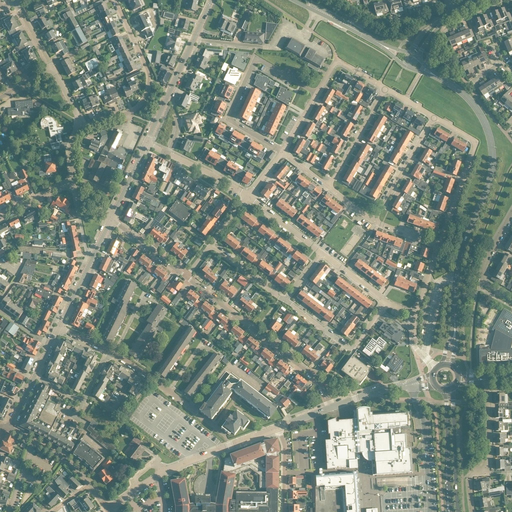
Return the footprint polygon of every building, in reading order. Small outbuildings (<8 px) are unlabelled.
[(44,3),(43,3),(44,4),(49,13),(52,12),(55,10),(54,4),(56,3),(54,0),(47,0),(46,1),(47,3),(44,4),(44,3)] [(140,1),(139,0),(128,0),(127,0),(129,5),(130,5),(133,11),(140,7),(141,7),(138,2),(140,1)] [(189,2),(187,9),(195,12),(198,0),(187,0),(187,2),(189,2)] [(393,0),(390,0),(388,1),(391,11),(395,10),(395,13),(403,11),(403,7),(400,0),(395,0),(394,0),(393,0)] [(375,9),(374,9),(375,12),(382,11),(383,14),(389,12),(386,3),(383,4),(382,2),(374,4),(375,9)] [(40,3),(33,7),(36,13),(39,11),(42,17),(46,15),(49,13),(44,4),(41,5),(40,3)] [(101,13),(108,10),(105,4),(95,9),(97,12),(100,10),(101,13)] [(511,18),(510,13),(507,14),(505,8),(499,11),(502,20),(505,18),(507,23),(509,22),(511,20),(511,18)] [(104,19),(111,16),(108,10),(101,13),(104,19)] [(64,21),(65,20),(73,16),(70,11),(61,16),(64,21)] [(495,19),(492,20),(494,27),(496,30),(496,31),(497,32),(500,31),(502,30),(500,25),(501,24),(499,21),(502,20),(499,11),(492,13),(495,19)] [(140,16),(136,18),(139,23),(140,26),(143,31),(144,31),(146,34),(145,35),(147,38),(154,35),(152,31),(144,14),(143,14),(142,14),(139,15),(140,16)] [(220,24),(218,28),(224,31),(226,28),(233,31),(233,32),(236,26),(232,25),(228,23),(227,22),(229,18),(222,15),(218,23),(220,24)] [(239,28),(244,30),(250,17),(244,15),(239,28)] [(487,15),(481,18),(484,27),(487,26),(488,29),(494,27),(492,20),(489,21),(487,15)] [(103,27),(114,22),(111,16),(104,19),(100,21),(101,22),(98,23),(100,29),(103,27)] [(6,24),(7,27),(15,22),(13,17),(8,20),(6,17),(1,20),(3,24),(6,24)] [(484,27),(481,18),(474,20),(477,26),(474,27),(476,34),(477,34),(482,31),(481,28),(484,27)] [(45,19),(38,23),(42,30),(46,27),(47,30),(54,26),(50,20),(46,22),(45,19)] [(177,28),(187,31),(190,21),(180,19),(177,28)] [(7,31),(10,36),(15,33),(13,30),(18,27),(15,22),(7,27),(9,30),(7,31)] [(105,31),(100,34),(102,37),(107,34),(106,33),(110,31),(117,28),(114,22),(103,27),(105,31)] [(78,47),(79,46),(87,42),(85,37),(80,27),(74,30),(70,32),(78,47)] [(465,27),(462,28),(467,40),(472,38),(474,37),(471,30),(469,30),(466,31),(465,27)] [(117,28),(110,31),(113,38),(119,34),(117,28)] [(462,33),(459,34),(462,42),(467,40),(462,28),(460,29),(462,33)] [(57,37),(57,31),(55,29),(45,35),(49,42),(52,40),(54,42),(60,38),(59,37),(58,37),(57,37)] [(454,31),(452,32),(457,44),(462,42),(459,34),(456,35),(454,31)] [(258,42),(258,43),(263,44),(264,34),(251,32),(251,34),(246,33),(245,37),(243,37),(243,41),(251,42),(252,42),(258,42)] [(457,44),(452,32),(449,33),(451,37),(448,39),(451,46),(452,46),(453,48),(458,46),(457,44)] [(14,40),(16,42),(24,38),(21,33),(16,35),(15,33),(10,36),(12,40),(14,40)] [(125,46),(122,40),(121,37),(117,39),(110,42),(112,45),(111,45),(114,51),(118,49),(125,46)] [(172,51),(177,52),(181,39),(173,37),(172,39),(169,38),(167,44),(174,46),(172,51)] [(17,52),(18,51),(24,48),(22,46),(27,43),(24,38),(16,42),(18,45),(12,52),(13,55),(17,52)] [(307,66),(317,72),(318,71),(317,71),(319,68),(320,69),(325,60),(315,55),(317,53),(309,49),(305,47),(306,47),(291,39),(285,49),(311,64),(310,67),(308,66),(307,66)] [(69,53),(62,41),(58,43),(52,47),(56,54),(62,51),(64,55),(69,53)] [(87,42),(79,46),(82,50),(90,46),(87,42)] [(118,49),(121,55),(128,52),(125,46),(118,49)] [(33,53),(30,48),(27,50),(25,51),(24,48),(18,51),(17,52),(19,56),(21,56),(23,55),(25,58),(33,53)] [(207,59),(209,55),(213,55),(213,50),(206,49),(206,53),(204,53),(202,57),(200,56),(195,66),(204,70),(208,60),(207,59)] [(153,55),(146,54),(146,56),(147,58),(150,63),(151,63),(159,64),(161,52),(153,51),(153,55)] [(124,61),(131,58),(128,52),(121,55),(118,57),(121,62),(124,61)] [(245,61),(246,58),(243,56),(244,53),(238,52),(235,57),(237,58),(234,66),(243,70),(246,65),(245,64),(246,61),(245,61)] [(482,55),(477,57),(482,69),(485,68),(483,64),(486,62),(485,61),(488,60),(485,52),(482,53),(482,55)] [(17,64),(16,64),(14,59),(10,53),(8,55),(10,64),(7,65),(12,73),(17,70),(14,65),(17,64)] [(23,59),(19,62),(20,64),(25,62),(25,63),(24,63),(26,66),(29,65),(28,63),(36,59),(33,53),(25,58),(23,59)] [(165,63),(165,64),(174,68),(176,64),(174,63),(178,55),(168,54),(167,57),(166,57),(165,60),(166,61),(165,63)] [(468,57),(466,58),(472,73),(474,72),(473,68),(476,67),(472,59),(471,56),(468,57)] [(477,57),(472,59),(476,67),(478,66),(480,70),(482,69),(477,57)] [(61,63),(65,70),(74,65),(70,58),(61,63)] [(84,64),(88,71),(99,65),(95,58),(84,64)] [(124,61),(127,67),(134,64),(131,58),(124,61)] [(462,63),(465,71),(468,70),(470,74),(472,73),(466,58),(461,60),(462,63)] [(0,71),(1,73),(4,72),(7,77),(12,73),(7,65),(5,61),(0,64),(0,71)] [(134,64),(127,67),(130,74),(137,70),(134,64)] [(74,65),(65,70),(68,76),(77,71),(74,65)] [(88,79),(103,71),(100,65),(85,73),(88,79)] [(166,84),(171,74),(165,71),(167,68),(162,66),(160,69),(163,71),(159,81),(166,84)] [(198,70),(196,74),(206,79),(208,75),(198,70)] [(235,85),(237,79),(238,80),(240,76),(239,75),(240,74),(232,70),(229,76),(226,75),(224,80),(235,85)] [(342,73),(339,80),(342,82),(346,85),(347,83),(349,84),(353,79),(349,77),(350,76),(348,75),(347,75),(347,76),(346,75),(342,73)] [(189,79),(185,88),(194,91),(196,87),(197,87),(201,78),(193,74),(191,79),(189,79)] [(257,78),(255,83),(257,83),(255,86),(262,90),(264,91),(268,84),(269,80),(270,80),(267,79),(267,78),(268,78),(263,76),(263,77),(257,75),(256,78),(257,78)] [(503,84),(506,82),(501,75),(495,78),(493,75),(491,76),(499,89),(504,86),(503,84)] [(491,81),(488,83),(494,92),(499,89),(491,76),(489,78),(491,81)] [(88,88),(83,78),(79,81),(79,80),(73,84),(76,91),(79,90),(80,91),(88,88)] [(137,85),(139,84),(138,81),(135,82),(130,84),(129,81),(131,81),(130,79),(127,81),(130,87),(132,92),(135,91),(136,91),(137,90),(138,89),(137,85)] [(495,93),(488,83),(486,85),(484,81),(481,82),(488,93),(490,96),(495,93)] [(230,88),(232,85),(226,82),(224,85),(222,85),(220,90),(230,95),(233,89),(230,88)] [(358,93),(353,100),(358,103),(360,100),(362,95),(360,94),(363,89),(364,86),(361,84),(362,83),(360,82),(359,82),(358,82),(353,90),(358,93)] [(488,93),(481,82),(479,84),(482,87),(479,89),(483,95),(481,96),(486,104),(488,102),(484,96),(488,93)] [(348,85),(343,94),(346,96),(352,87),(348,85)] [(132,92),(130,87),(124,90),(122,86),(119,87),(121,93),(124,92),(126,98),(133,95),(132,92)] [(114,87),(107,90),(113,103),(117,102),(116,99),(119,97),(114,87)] [(275,98),(285,104),(286,100),(290,102),(291,99),(290,99),(290,98),(291,96),(292,94),(290,93),(287,92),(286,92),(287,90),(281,87),(278,93),(281,94),(278,100),(276,98),(275,98)] [(367,99),(368,99),(366,102),(369,104),(371,101),(370,101),(375,92),(372,91),(373,90),(373,89),(371,88),(370,88),(370,89),(369,89),(366,94),(369,96),(367,99)] [(258,98),(260,93),(252,89),(250,94),(258,98)] [(329,89),(326,96),(331,99),(334,92),(329,89)] [(113,103),(107,90),(104,92),(105,94),(101,95),(105,104),(108,103),(109,105),(113,103)] [(228,100),(230,95),(220,90),(218,95),(220,96),(218,98),(224,101),(226,98),(228,100)] [(503,106),(505,104),(511,97),(508,95),(511,92),(509,90),(498,103),(503,106)] [(343,95),(337,91),(335,94),(336,95),(335,97),(340,100),(338,103),(341,104),(344,99),(346,96),(343,94),(343,95)] [(197,102),(199,98),(190,94),(188,97),(182,94),(177,105),(185,108),(187,104),(189,105),(192,100),(197,102)] [(256,102),(258,98),(250,94),(247,98),(256,102)] [(93,110),(88,97),(87,97),(87,95),(80,98),(85,110),(88,109),(89,111),(93,110)] [(91,95),(88,97),(93,110),(98,108),(97,106),(100,105),(96,95),(92,97),(91,95)] [(327,105),(326,107),(329,109),(333,111),(335,113),(338,108),(335,106),(334,108),(330,106),(331,103),(329,102),(331,99),(326,96),(322,102),(327,105)] [(223,104),(224,101),(218,98),(217,102),(215,106),(223,110),(226,105),(223,104)] [(254,107),(256,102),(247,98),(245,103),(254,107)] [(7,109),(8,117),(21,116),(21,111),(28,111),(28,112),(33,111),(32,100),(15,102),(15,108),(7,109)] [(360,100),(358,103),(366,108),(367,108),(369,105),(360,100)] [(254,107),(245,103),(243,108),(251,112),(254,107)] [(394,122),(397,123),(400,117),(398,115),(402,108),(396,104),(394,108),(387,103),(384,109),(389,112),(392,113),(394,115),(397,116),(394,122)] [(285,108),(277,104),(275,109),(283,112),(285,108)] [(221,115),(223,110),(215,106),(213,105),(210,111),(212,111),(211,115),(217,117),(218,114),(221,115)] [(319,106),(316,112),(321,115),(325,109),(319,106)] [(350,110),(353,112),(359,115),(362,109),(357,106),(356,108),(352,106),(350,110)] [(249,116),(251,112),(243,108),(241,112),(249,116)] [(283,112),(275,109),(273,113),(281,117),(283,112)] [(338,111),(337,114),(346,119),(347,117),(355,121),(359,115),(353,112),(352,115),(349,113),(348,114),(346,113),(345,115),(338,111)] [(400,117),(397,123),(400,125),(404,118),(410,122),(414,115),(407,111),(403,118),(400,117)] [(247,121),(249,116),(241,112),(239,117),(247,121)] [(318,121),(316,124),(323,127),(324,125),(321,123),(323,120),(320,118),(321,115),(316,112),(312,118),(318,121)] [(281,117),(273,113),(271,118),(279,122),(281,117)] [(197,129),(195,122),(200,121),(199,116),(197,117),(196,115),(185,118),(186,124),(187,126),(186,126),(187,131),(189,131),(189,132),(190,131),(190,132),(193,131),(194,133),(199,132),(198,128),(197,129)] [(380,116),(377,122),(383,125),(386,119),(380,116)] [(55,136),(55,137),(60,136),(60,134),(61,134),(62,128),(57,128),(56,127),(57,126),(57,125),(56,124),(56,123),(55,122),(54,121),(53,120),(52,119),(51,118),(49,117),(47,117),(45,117),(43,118),(41,120),(41,122),(40,124),(41,126),(42,128),(48,127),(50,137),(55,136)] [(416,129),(420,132),(423,128),(421,127),(424,121),(418,117),(414,123),(419,126),(416,129)] [(277,126),(279,122),(271,118),(268,123),(277,126)] [(343,123),(341,127),(344,128),(349,132),(353,125),(347,122),(346,124),(343,123)] [(377,122),(373,128),(379,131),(383,125),(377,122)] [(274,131),(277,126),(268,123),(266,127),(274,131)] [(310,123),(306,129),(312,132),(315,126),(310,123)] [(225,138),(228,132),(225,131),(224,130),(226,127),(221,124),(215,134),(220,137),(221,135),(225,138)] [(316,124),(315,126),(322,130),(321,131),(324,133),(326,129),(323,127),(316,124)] [(340,126),(337,132),(340,134),(340,135),(346,138),(349,132),(344,128),(341,127),(340,126)] [(408,129),(416,135),(418,131),(410,126),(408,129)] [(272,136),(274,131),(266,127),(264,132),(272,136)] [(373,128),(370,134),(376,137),(379,131),(373,128)] [(312,132),(306,129),(303,135),(308,138),(312,132)] [(434,135),(440,139),(444,132),(438,129),(434,135)] [(91,162),(88,168),(92,170),(92,172),(88,179),(107,188),(116,170),(115,170),(118,163),(122,165),(126,159),(125,158),(128,152),(119,147),(117,151),(114,150),(115,149),(122,135),(116,132),(115,132),(113,131),(113,132),(105,147),(101,153),(100,155),(97,162),(96,161),(96,162),(92,160),(91,162)] [(407,131),(403,137),(409,141),(413,135),(407,131)] [(234,143),(239,135),(234,132),(232,135),(231,135),(231,134),(228,132),(225,138),(229,141),(228,143),(233,146),(234,144),(234,143)] [(441,147),(438,153),(441,155),(444,150),(444,151),(447,146),(449,143),(450,141),(448,139),(450,136),(444,132),(440,139),(446,142),(442,148),(441,147)] [(379,139),(376,137),(370,134),(366,140),(372,143),(374,141),(377,143),(379,139)] [(90,146),(89,148),(95,151),(94,152),(100,154),(103,148),(105,145),(108,139),(107,135),(102,137),(100,142),(99,143),(92,140),(90,146)] [(247,143),(244,141),(243,142),(242,141),(244,138),(239,135),(234,143),(234,144),(243,149),(247,143)] [(60,136),(55,137),(57,143),(51,144),(52,151),(59,149),(59,146),(60,143),(62,142),(60,136)] [(335,137),(331,143),(339,148),(343,142),(340,141),(341,139),(339,138),(340,137),(338,136),(337,138),(335,137)] [(403,137),(400,143),(406,147),(409,141),(403,137)] [(184,139),(180,149),(189,153),(191,149),(188,148),(191,142),(184,139)] [(300,139),(297,146),(305,150),(307,147),(304,145),(305,142),(300,139)] [(451,145),(457,149),(461,142),(455,139),(451,145)] [(339,148),(331,143),(329,142),(328,145),(332,148),(331,151),(336,154),(338,151),(338,152),(340,149),(339,148)] [(461,142),(457,149),(463,152),(467,146),(461,142)] [(253,154),(258,146),(253,143),(251,146),(249,145),(250,145),(247,143),(243,149),(248,151),(246,154),(251,157),(253,154)] [(319,143),(317,147),(326,152),(328,148),(319,143)] [(400,143),(396,149),(402,153),(406,147),(400,143)] [(360,150),(366,154),(369,155),(371,152),(368,151),(370,148),(364,144),(360,150)] [(262,153),(260,152),(262,149),(258,146),(253,154),(262,160),(265,154),(262,152),(262,153)] [(305,160),(308,161),(312,154),(305,150),(297,146),(293,152),(298,155),(300,152),(307,156),(305,160)] [(210,163),(215,155),(206,149),(203,155),(206,157),(206,156),(207,157),(205,160),(210,163)] [(403,154),(403,153),(402,153),(396,149),(395,152),(392,150),(391,152),(391,153),(391,154),(399,159),(401,156),(402,155),(403,154)] [(426,149),(422,155),(428,158),(430,155),(438,160),(441,155),(438,153),(436,152),(435,154),(426,149)] [(360,150),(357,156),(363,160),(366,154),(360,150)] [(388,150),(386,153),(390,155),(389,156),(389,157),(391,158),(389,161),(395,165),(399,159),(391,154),(391,153),(391,152),(388,150)] [(225,160),(221,157),(222,155),(216,153),(215,155),(210,163),(215,166),(217,163),(218,163),(218,164),(221,166),(225,160)] [(312,154),(308,161),(312,164),(317,157),(312,154)] [(425,164),(424,166),(429,169),(430,167),(429,166),(431,163),(426,161),(428,158),(422,155),(419,161),(425,164)] [(322,156),(320,159),(330,165),(333,159),(328,156),(326,158),(322,156)] [(357,156),(353,162),(360,166),(363,160),(357,156)] [(151,157),(147,165),(153,168),(155,164),(157,165),(158,163),(162,165),(161,167),(160,166),(158,170),(171,177),(176,165),(165,160),(158,157),(156,160),(151,157)] [(330,165),(320,159),(318,163),(322,165),(321,168),(326,171),(330,165)] [(234,165),(225,160),(221,166),(224,167),(226,168),(224,171),(229,174),(234,165)] [(453,160),(451,167),(458,170),(460,163),(453,160)] [(39,172),(39,176),(46,175),(47,176),(51,176),(50,173),(56,172),(54,162),(45,164),(46,171),(39,172)] [(353,162),(350,168),(356,172),(360,166),(353,162)] [(147,165),(144,172),(146,173),(150,175),(152,176),(153,173),(155,169),(153,168),(147,165)] [(239,176),(243,170),(234,165),(229,174),(233,177),(235,173),(237,174),(236,175),(239,176)] [(283,165),(279,171),(286,176),(291,171),(283,165)] [(387,165),(383,172),(389,175),(393,170),(393,169),(387,165)] [(416,165),(413,170),(422,175),(424,171),(432,175),(432,173),(433,171),(429,169),(424,166),(423,168),(416,165)] [(451,167),(447,165),(445,171),(449,173),(449,174),(456,176),(458,170),(451,167)] [(350,168),(346,174),(353,178),(356,172),(350,168)] [(28,178),(24,169),(19,171),(23,180),(28,178)] [(251,179),(253,174),(248,171),(247,173),(243,170),(239,176),(243,178),(244,178),(242,182),(247,185),(249,182),(250,183),(252,180),(251,179)] [(413,170),(410,175),(419,180),(422,175),(413,170)] [(286,176),(279,171),(274,176),(279,180),(281,178),(283,180),(286,176)] [(148,183),(150,180),(156,183),(158,179),(152,176),(150,175),(146,173),(144,172),(140,180),(148,183)] [(178,180),(181,182),(185,176),(178,172),(172,182),(175,184),(178,180)] [(289,179),(292,181),(297,175),(294,172),(289,179)] [(383,172),(380,177),(386,181),(389,175),(383,172)] [(349,184),(352,179),(353,178),(346,174),(343,180),(349,184)] [(185,176),(181,182),(179,186),(185,190),(188,186),(192,180),(185,176)] [(295,181),(301,185),(305,180),(300,176),(295,181)] [(374,182),(376,183),(382,187),(386,181),(380,177),(377,176),(374,182)] [(5,180),(6,184),(7,184),(11,192),(14,191),(17,196),(19,195),(20,196),(23,194),(23,193),(17,182),(17,181),(11,184),(8,178),(5,180)] [(447,178),(445,185),(452,187),(454,181),(447,178)] [(29,190),(25,182),(24,180),(23,181),(22,179),(17,182),(23,193),(29,190)] [(275,180),(271,184),(275,188),(277,186),(282,190),(284,187),(278,183),(275,180)] [(280,180),(278,183),(284,187),(286,188),(288,187),(280,180)] [(301,185),(306,189),(311,184),(305,180),(301,185)] [(357,180),(352,189),(357,192),(360,188),(362,183),(360,182),(357,180)] [(421,181),(419,184),(426,188),(428,184),(421,180),(421,181)] [(407,181),(404,186),(413,191),(415,188),(413,187),(414,185),(407,181)] [(267,185),(264,188),(265,189),(271,193),(273,194),(277,189),(275,188),(271,184),(269,183),(267,185)] [(376,183),(373,189),(379,193),(382,187),(376,183)] [(2,191),(0,192),(5,202),(11,199),(9,195),(12,193),(11,192),(7,184),(6,184),(3,185),(6,192),(3,193),(2,191)] [(198,196),(199,194),(203,188),(198,184),(193,192),(196,194),(195,195),(198,196)] [(305,192),(309,195),(310,196),(312,194),(316,188),(311,184),(306,189),(305,192)] [(365,185),(364,184),(359,193),(366,197),(368,193),(362,190),(365,185)] [(452,187),(445,185),(442,191),(449,194),(452,187)] [(143,193),(144,189),(138,186),(135,192),(142,195),(152,200),(153,200),(154,198),(151,196),(145,193),(143,193)] [(405,193),(403,196),(407,198),(412,201),(414,201),(415,199),(411,197),(412,197),(410,196),(413,191),(404,186),(401,191),(405,193)] [(203,188),(199,194),(201,195),(199,198),(203,201),(205,197),(205,198),(209,192),(203,188)] [(316,188),(312,194),(317,198),(322,193),(316,188)] [(271,193),(265,189),(263,192),(263,191),(261,194),(267,199),(271,193)] [(379,193),(373,189),(369,195),(375,199),(377,196),(378,196),(380,194),(379,193)] [(179,199),(182,201),(187,193),(184,191),(179,199)] [(438,202),(438,203),(445,205),(448,199),(441,196),(442,194),(439,193),(434,191),(433,194),(437,195),(435,201),(438,202)] [(142,195),(135,192),(132,198),(139,201),(140,199),(150,204),(152,200),(142,195)] [(187,193),(182,201),(182,200),(186,203),(191,194),(188,192),(187,194),(187,193)] [(325,207),(327,206),(331,200),(326,196),(319,204),(323,207),(324,206),(325,207)] [(398,196),(395,202),(407,208),(409,205),(406,204),(407,204),(402,201),(403,199),(406,201),(407,198),(403,196),(402,198),(398,196)] [(56,205),(60,208),(65,200),(61,198),(61,199),(59,198),(57,201),(56,201),(54,200),(50,207),(50,208),(52,209),(54,209),(56,205)] [(65,200),(60,208),(59,211),(62,213),(63,210),(65,211),(64,212),(68,214),(71,209),(69,208),(68,208),(70,204),(68,203),(69,202),(65,200)] [(168,211),(184,223),(192,212),(177,200),(168,211)] [(276,205),(281,210),(286,204),(280,200),(276,205)] [(331,200),(327,206),(332,210),(337,204),(331,200)] [(220,203),(216,209),(222,213),(226,208),(227,208),(225,206),(227,204),(222,201),(220,203)] [(404,214),(407,208),(395,202),(394,204),(393,204),(392,204),(391,205),(392,206),(392,207),(394,208),(391,212),(397,215),(399,211),(397,210),(399,207),(401,209),(402,211),(401,211),(402,213),(404,214)] [(130,203),(127,209),(133,212),(134,211),(136,206),(136,205),(130,203)] [(195,207),(192,205),(193,205),(192,203),(190,206),(189,207),(197,212),(201,206),(198,204),(195,207)] [(445,205),(438,203),(436,209),(443,212),(445,205)] [(148,209),(159,214),(165,206),(160,204),(158,208),(156,207),(155,208),(150,206),(148,209)] [(281,210),(287,214),(291,208),(286,204),(281,210)] [(303,208),(300,211),(303,213),(309,206),(306,204),(303,208)] [(337,204),(332,210),(338,214),(342,208),(337,204)] [(291,208),(287,214),(292,218),(297,212),(294,210),(295,209),(294,207),(293,206),(291,208)] [(214,207),(207,216),(208,216),(211,218),(214,221),(216,218),(218,219),(222,213),(216,209),(214,207)] [(309,213),(311,215),(313,212),(318,216),(316,217),(316,218),(318,215),(320,213),(319,213),(313,208),(312,209),(314,210),(313,211),(311,210),(309,213)] [(42,221),(39,216),(37,217),(33,209),(25,214),(26,216),(23,218),(26,224),(34,220),(33,219),(34,218),(37,223),(42,221)] [(127,209),(124,215),(127,216),(125,221),(126,221),(131,225),(131,224),(132,224),(133,224),(133,223),(134,223),(134,222),(134,221),(133,221),(133,220),(131,219),(133,216),(140,219),(145,222),(147,223),(143,228),(146,230),(149,226),(154,221),(153,221),(150,219),(134,211),(133,212),(127,209)] [(154,221),(149,226),(153,230),(150,234),(155,239),(161,231),(162,230),(157,226),(161,221),(166,214),(162,211),(157,218),(154,221)] [(241,219),(246,223),(251,217),(246,212),(241,219)] [(407,222),(413,225),(416,218),(414,217),(409,216),(410,213),(407,212),(404,217),(408,219),(407,222)] [(307,230),(312,224),(313,222),(309,218),(311,215),(309,213),(307,216),(308,217),(306,220),(302,225),(305,228),(304,228),(304,229),(306,230),(307,229),(307,230)] [(296,221),(302,225),(306,220),(301,215),(296,221)] [(413,225),(420,227),(423,218),(424,217),(420,215),(420,216),(418,216),(417,216),(416,218),(413,225)] [(207,220),(203,226),(209,230),(213,225),(214,225),(212,223),(214,221),(211,218),(208,216),(206,219),(207,220)] [(430,220),(426,229),(433,232),(434,229),(438,230),(440,224),(437,223),(436,225),(432,224),(433,220),(431,219),(432,217),(429,216),(428,220),(430,220)] [(250,229),(254,231),(258,225),(255,223),(257,221),(251,217),(246,223),(252,227),(250,229)] [(21,226),(19,223),(17,218),(8,222),(11,227),(13,232),(17,230),(16,229),(21,226)] [(420,227),(426,229),(430,220),(428,220),(423,218),(420,227)] [(324,220),(323,219),(320,222),(322,223),(323,223),(326,226),(327,225),(331,228),(331,227),(332,226),(327,222),(325,220),(324,220)] [(63,233),(63,234),(76,231),(75,227),(70,228),(69,222),(64,223),(66,230),(67,229),(68,232),(63,233)] [(36,224),(36,233),(40,233),(40,228),(47,227),(47,223),(38,223),(38,224),(36,224)] [(10,233),(8,229),(8,228),(5,224),(0,226),(0,234),(4,232),(6,235),(10,233)] [(307,230),(313,234),(317,228),(312,224),(307,230)] [(258,232),(263,236),(268,230),(263,225),(261,227),(258,225),(254,231),(256,233),(258,232)] [(203,226),(199,231),(201,233),(205,236),(209,230),(203,226)] [(23,240),(23,235),(15,234),(13,232),(11,227),(9,228),(8,229),(10,233),(13,239),(15,239),(23,240)] [(317,228),(313,234),(315,236),(315,237),(317,238),(318,238),(320,236),(323,238),(326,233),(323,231),(322,232),(317,228)] [(270,239),(273,241),(275,238),(272,236),(274,234),(268,230),(263,236),(269,241),(270,239)] [(68,235),(69,241),(78,239),(76,231),(63,234),(64,236),(68,235)] [(161,231),(155,239),(161,243),(163,241),(165,243),(169,238),(168,238),(169,236),(167,235),(164,233),(161,231)] [(378,240),(381,241),(383,234),(376,232),(376,234),(372,233),(366,241),(373,243),(373,242),(377,243),(378,240)] [(381,241),(387,244),(389,237),(386,235),(387,235),(386,234),(385,233),(384,234),(383,234),(381,241)] [(224,241),(229,245),(234,240),(228,235),(223,241),(224,241)] [(119,250),(123,241),(117,237),(116,241),(113,240),(110,246),(116,249),(119,250)] [(387,244),(393,246),(396,239),(389,237),(387,244)] [(239,250),(242,252),(240,254),(241,255),(241,254),(246,259),(251,252),(245,248),(247,245),(251,240),(248,238),(244,243),(239,250)] [(275,245),(280,249),(285,243),(279,239),(278,240),(275,238),(273,241),(276,243),(275,245)] [(399,252),(403,241),(399,240),(400,239),(396,238),(396,239),(393,246),(393,248),(392,249),(393,250),(399,252)] [(68,247),(68,248),(79,246),(78,239),(69,241),(71,247),(68,247)] [(234,250),(235,250),(236,248),(239,250),(244,243),(242,241),(239,244),(234,240),(229,245),(235,250),(234,250)] [(422,257),(423,258),(423,257),(426,258),(429,251),(422,249),(405,242),(401,255),(407,257),(410,249),(418,252),(417,255),(422,257)] [(170,251),(176,255),(180,250),(178,247),(179,245),(177,243),(170,251)] [(287,252),(290,254),(292,251),(289,249),(291,247),(285,243),(280,249),(279,251),(281,253),(283,251),(286,254),(287,252)] [(79,246),(68,248),(68,250),(71,249),(72,251),(70,252),(72,258),(76,257),(75,252),(80,251),(79,246)] [(116,249),(110,246),(107,252),(113,255),(116,249)] [(180,250),(176,255),(182,259),(188,252),(185,249),(183,252),(180,250)] [(251,263),(252,263),(253,261),(256,263),(261,257),(265,252),(263,250),(259,255),(258,254),(258,255),(257,254),(254,255),(251,252),(246,259),(252,263),(251,263)] [(292,258),(297,262),(302,256),(296,252),(295,253),(292,251),(290,254),(287,258),(289,259),(292,256),(293,256),(292,258)] [(265,252),(261,257),(256,263),(259,265),(257,267),(258,268),(258,267),(260,269),(259,270),(262,273),(268,265),(264,263),(265,262),(264,260),(263,260),(268,254),(265,252)] [(354,266),(360,270),(366,262),(361,258),(356,254),(351,260),(356,264),(354,266)] [(504,256),(502,259),(510,264),(511,259),(511,257),(506,254),(504,256)] [(131,255),(126,264),(129,265),(132,261),(135,258),(131,255)] [(138,262),(143,265),(147,259),(143,256),(141,258),(138,257),(135,261),(137,263),(138,262)] [(302,256),(297,262),(301,265),(299,268),(303,271),(307,266),(305,264),(308,260),(302,256)] [(105,257),(102,263),(111,268),(114,262),(105,257)] [(69,258),(65,267),(69,269),(68,270),(76,273),(78,269),(73,267),(76,262),(72,260),(71,260),(69,258)] [(147,259),(143,265),(147,268),(147,269),(149,271),(152,267),(150,265),(152,262),(147,259)] [(502,259),(499,265),(507,269),(510,264),(502,259)] [(31,260),(28,260),(26,263),(25,266),(24,267),(29,268),(35,269),(35,265),(36,265),(36,262),(31,260)] [(129,265),(124,273),(126,274),(128,272),(128,273),(135,263),(132,261),(129,265)] [(360,270),(365,274),(370,268),(367,266),(369,263),(367,261),(366,262),(360,270)] [(200,274),(206,279),(210,274),(207,271),(209,269),(206,266),(207,264),(205,262),(200,268),(202,270),(200,274)] [(282,265),(282,264),(280,263),(279,262),(273,269),(268,265),(262,273),(266,275),(266,274),(269,276),(268,276),(269,276),(270,274),(273,276),(282,265)] [(392,262),(387,268),(394,272),(395,269),(395,268),(397,264),(392,262)] [(111,268),(102,263),(99,269),(108,274),(111,268)] [(123,273),(124,273),(129,265),(126,264),(123,263),(119,271),(123,273)] [(405,270),(410,272),(412,273),(413,270),(421,273),(423,265),(417,263),(415,267),(413,266),(412,269),(406,267),(405,270)] [(324,274),(326,275),(330,270),(322,264),(320,266),(319,266),(318,268),(318,269),(324,274)] [(273,276),(276,278),(274,280),(274,281),(275,280),(280,285),(285,279),(279,274),(285,267),(282,265),(273,276)] [(499,265),(496,270),(503,275),(505,272),(508,274),(510,271),(507,269),(499,265)] [(22,271),(21,274),(30,276),(31,271),(28,271),(29,268),(24,267),(24,268),(22,271)] [(69,269),(65,267),(63,267),(62,271),(67,272),(65,275),(73,279),(76,273),(68,270),(69,269)] [(153,273),(158,276),(163,270),(158,267),(156,270),(153,268),(150,272),(153,274),(153,273)] [(215,267),(210,274),(206,279),(213,284),(217,278),(213,276),(218,270),(215,267)] [(365,274),(371,278),(375,273),(370,268),(365,274)] [(219,276),(222,278),(225,274),(227,271),(225,269),(219,276)] [(314,275),(320,279),(324,274),(318,269),(314,275)] [(401,288),(404,280),(405,278),(399,276),(401,270),(398,269),(395,275),(398,276),(394,286),(401,288)] [(163,270),(158,276),(163,280),(160,283),(161,284),(156,291),(160,294),(162,291),(169,281),(167,280),(168,278),(165,276),(167,274),(163,270)] [(503,275),(496,270),(494,274),(493,276),(497,278),(495,282),(501,285),(503,282),(500,280),(503,275)] [(287,274),(290,276),(294,279),(296,275),(290,271),(287,274)] [(145,278),(148,274),(146,272),(142,275),(138,280),(137,281),(141,284),(145,278)] [(376,282),(376,283),(381,277),(380,277),(375,273),(371,278),(374,281),(373,281),(373,282),(375,283),(376,283),(376,282)] [(31,281),(32,276),(30,276),(21,274),(20,274),(16,282),(23,284),(25,280),(26,281),(27,280),(31,281)] [(95,274),(92,281),(98,283),(101,277),(95,274)] [(381,277),(376,283),(379,285),(379,286),(380,287),(381,287),(382,287),(384,285),(386,287),(390,282),(387,280),(386,281),(383,279),(385,276),(383,274),(380,277),(381,277)] [(113,275),(110,281),(115,284),(120,278),(113,275)] [(320,279),(314,275),(310,280),(318,287),(321,282),(320,282),(321,280),(320,279)] [(53,281),(54,281),(58,283),(61,284),(62,283),(69,287),(72,281),(65,277),(63,281),(58,278),(57,279),(54,278),(53,281)] [(335,284),(340,288),(345,282),(339,278),(335,284)] [(285,279),(280,285),(285,289),(286,289),(290,283),(285,279)] [(401,288),(407,290),(410,283),(404,280),(401,288)] [(9,285),(5,281),(0,287),(5,291),(9,285)] [(51,286),(54,287),(53,290),(56,291),(56,292),(60,294),(62,289),(67,291),(69,287),(62,283),(61,284),(58,283),(54,281),(51,286)] [(98,283),(92,281),(89,287),(95,289),(98,283)] [(102,340),(105,342),(105,341),(111,344),(129,308),(126,306),(137,285),(127,281),(118,299),(121,300),(102,339),(102,340)] [(111,289),(115,284),(110,281),(106,287),(108,288),(111,289)] [(170,284),(166,288),(168,290),(167,290),(168,290),(172,293),(175,289),(178,291),(182,285),(177,281),(175,284),(173,282),(171,285),(169,284),(170,284)] [(224,281),(219,288),(225,293),(229,288),(226,286),(228,284),(224,281)] [(340,288),(346,292),(350,286),(345,282),(340,288)] [(244,289),(247,292),(250,288),(252,285),(249,283),(247,286),(244,289)] [(410,283),(407,290),(413,293),(416,285),(410,283)] [(229,288),(225,293),(231,298),(235,293),(237,291),(234,288),(231,286),(229,288)] [(346,292),(351,296),(355,291),(350,286),(346,292)] [(47,304),(51,305),(58,309),(63,300),(54,295),(54,296),(52,295),(53,292),(49,291),(43,290),(44,290),(38,288),(35,293),(49,300),(47,304)] [(88,298),(87,301),(96,306),(98,308),(101,310),(103,307),(97,303),(98,302),(93,299),(96,292),(92,290),(91,292),(86,290),(83,296),(88,298)] [(327,294),(333,298),(334,296),(336,294),(330,290),(327,294)] [(185,297),(190,300),(195,294),(190,291),(188,293),(185,292),(182,296),(185,298),(185,297)] [(351,296),(357,300),(361,295),(355,291),(351,296)] [(297,297),(302,302),(306,296),(301,292),(297,297)] [(174,300),(172,303),(175,305),(179,299),(178,298),(181,295),(179,293),(174,300)] [(195,294),(190,300),(194,304),(193,305),(196,307),(199,302),(197,300),(199,298),(195,294)] [(242,298),(238,303),(244,308),(248,303),(250,301),(251,299),(247,296),(246,297),(243,294),(240,297),(242,298)] [(308,306),(312,300),(314,298),(308,294),(306,296),(302,302),(308,306)] [(362,305),(366,299),(361,295),(357,300),(362,305)] [(160,299),(168,305),(171,302),(163,296),(160,299)] [(1,303),(6,307),(10,300),(6,297),(1,303)] [(34,304),(36,300),(31,298),(27,306),(32,308),(34,304)] [(362,305),(354,315),(359,318),(361,315),(359,313),(365,307),(368,309),(372,303),(366,299),(362,305)] [(4,308),(9,312),(14,305),(9,302),(11,300),(10,300),(6,307),(4,308)] [(308,306),(313,310),(317,304),(312,300),(308,306)] [(80,302),(77,309),(83,313),(85,309),(87,310),(88,306),(94,309),(96,306),(87,301),(86,304),(80,302)] [(248,303),(244,308),(250,313),(253,310),(254,311),(255,309),(254,308),(251,305),(252,303),(250,301),(248,303)] [(318,314),(324,318),(328,312),(326,311),(329,306),(329,305),(331,302),(329,301),(323,308),(318,314)] [(195,309),(186,320),(189,322),(197,311),(198,311),(200,308),(205,312),(209,306),(205,302),(203,305),(200,303),(196,309),(195,309)] [(56,314),(58,309),(51,305),(47,304),(47,303),(45,308),(47,309),(45,314),(49,316),(52,311),(56,314)] [(313,310),(318,314),(323,308),(317,304),(313,310)] [(9,312),(14,315),(19,308),(14,305),(9,312)] [(149,323),(147,326),(128,354),(137,360),(156,332),(154,330),(167,311),(158,305),(147,322),(149,323)] [(214,309),(209,306),(205,312),(209,315),(208,316),(211,318),(214,314),(212,312),(214,309)] [(184,318),(186,320),(195,309),(193,307),(184,318)] [(19,308),(14,315),(19,318),(23,312),(19,308)] [(77,309),(74,316),(80,319),(82,320),(83,317),(82,316),(83,313),(77,309)] [(511,366),(511,350),(510,351),(511,344),(511,314),(505,311),(494,330),(496,331),(492,347),(481,348),(482,367),(511,366)] [(289,312),(283,320),(288,324),(293,318),(294,316),(292,315),(290,313),(289,312)] [(328,312),(324,318),(329,322),(332,318),(334,317),(328,312)] [(215,320),(220,324),(225,318),(220,314),(218,317),(215,315),(212,319),(215,321),(215,320)] [(28,322),(30,318),(24,315),(19,322),(25,326),(29,328),(31,324),(28,322)] [(43,322),(41,325),(49,329),(51,324),(46,322),(49,317),(44,315),(41,321),(43,322)] [(80,319),(74,316),(70,324),(78,328),(80,324),(78,323),(80,319)] [(353,316),(349,321),(355,326),(359,320),(353,316)] [(201,326),(204,329),(205,327),(210,321),(207,318),(201,326)] [(225,318),(220,324),(224,327),(223,328),(226,330),(229,326),(227,324),(229,321),(225,318)] [(288,324),(285,328),(288,329),(289,330),(296,321),(293,318),(288,324)] [(275,330),(277,332),(280,328),(278,326),(279,324),(274,320),(269,327),(274,331),(275,330)] [(343,325),(345,327),(351,331),(355,326),(349,321),(347,320),(346,321),(343,325)] [(384,322),(379,329),(385,333),(385,332),(392,337),(391,339),(397,344),(402,337),(401,336),(403,334),(399,331),(398,330),(391,324),(389,327),(384,322)] [(11,334),(17,327),(11,323),(5,330),(8,332),(11,334)] [(93,331),(95,327),(87,323),(85,327),(89,329),(87,333),(91,335),(93,331)] [(49,329),(41,325),(40,324),(38,328),(35,334),(40,336),(42,331),(46,333),(49,329)] [(196,332),(193,330),(193,329),(189,326),(156,373),(164,378),(196,332)] [(230,332),(235,335),(239,329),(235,326),(233,328),(230,327),(227,331),(229,333),(230,332)] [(345,327),(341,332),(346,337),(351,331),(345,327)] [(239,329),(235,335),(239,339),(238,340),(241,342),(244,337),(242,335),(244,333),(239,329)] [(222,336),(225,332),(222,330),(219,334),(215,339),(211,336),(209,337),(216,343),(222,336)] [(282,338),(289,343),(293,337),(290,334),(291,333),(288,331),(282,338)] [(302,341),(304,342),(307,338),(311,334),(310,334),(308,332),(302,341)] [(28,345),(38,350),(41,344),(31,339),(30,341),(19,335),(18,338),(21,341),(25,343),(24,343),(28,345)] [(294,336),(293,337),(289,343),(295,348),(299,343),(295,340),(297,338),(294,336)] [(245,343),(250,347),(254,341),(250,337),(248,340),(245,338),(242,342),(244,344),(245,343)] [(386,343),(379,337),(376,341),(372,339),(364,349),(362,352),(366,355),(370,357),(376,349),(378,347),(381,349),(386,343)] [(68,349),(87,358),(87,357),(96,362),(96,361),(95,361),(96,358),(97,356),(94,354),(95,353),(93,352),(94,352),(84,347),(83,348),(78,346),(78,344),(68,340),(67,339),(67,340),(65,340),(63,339),(62,342),(61,344),(59,343),(59,344),(54,354),(55,355),(53,360),(51,359),(46,369),(47,370),(46,371),(47,371),(45,376),(48,378),(48,379),(49,380),(59,385),(59,384),(62,385),(65,379),(55,374),(57,371),(55,370),(65,351),(66,352),(68,349)] [(259,344),(254,341),(250,347),(254,350),(253,351),(256,353),(259,349),(257,347),(259,344)] [(316,352),(319,349),(321,350),(323,347),(318,344),(317,345),(315,348),(313,350),(311,353),(307,358),(314,363),(318,358),(317,357),(319,355),(316,352)] [(38,350),(28,345),(25,350),(29,352),(29,353),(35,356),(38,350)] [(301,353),(307,358),(311,353),(308,350),(310,348),(307,345),(301,353)] [(260,355),(265,359),(269,353),(265,349),(263,352),(260,350),(257,354),(259,356),(260,355)] [(387,366),(385,368),(388,371),(390,369),(395,373),(400,366),(399,366),(403,361),(403,362),(403,361),(395,355),(396,354),(394,349),(389,355),(393,358),(387,366)] [(223,358),(218,354),(217,356),(214,353),(184,392),(191,398),(223,358)] [(269,353),(265,359),(269,362),(268,363),(271,365),(274,361),(272,359),(274,356),(269,353)] [(244,361),(245,359),(242,356),(239,360),(246,366),(248,363),(244,361)] [(370,370),(352,356),(341,371),(359,385),(370,370)] [(33,360),(27,357),(27,358),(26,357),(23,359),(19,357),(18,360),(19,360),(22,362),(24,363),(30,366),(33,360)] [(92,371),(96,363),(96,362),(87,357),(87,358),(85,361),(87,362),(86,364),(84,367),(92,371)] [(332,366),(334,363),(331,360),(328,363),(323,359),(318,366),(327,373),(333,366),(332,366)] [(278,370),(279,371),(284,364),(280,361),(278,364),(275,362),(272,366),(276,369),(276,368),(278,369),(278,370)] [(6,366),(13,370),(15,366),(8,362),(6,366)] [(30,366),(24,363),(21,369),(27,372),(30,366)] [(119,376),(124,369),(116,364),(115,366),(114,365),(111,363),(110,365),(108,367),(107,367),(106,368),(103,372),(101,375),(108,380),(110,377),(112,375),(113,376),(115,373),(116,374),(119,376)] [(284,364),(279,371),(277,374),(281,377),(282,376),(284,378),(285,376),(286,377),(289,372),(287,371),(289,368),(284,364)] [(387,373),(379,367),(377,370),(384,376),(387,373)] [(88,375),(82,372),(82,371),(81,370),(78,376),(85,379),(86,376),(87,377),(88,375)] [(21,376),(21,375),(17,373),(15,376),(4,371),(2,375),(21,385),(24,378),(21,376)] [(128,382),(133,375),(131,373),(130,374),(127,373),(124,379),(128,382)] [(272,405),(240,380),(239,381),(230,374),(230,375),(225,381),(223,384),(221,383),(212,396),(205,405),(204,404),(199,411),(205,415),(208,418),(212,420),(229,398),(229,397),(231,394),(232,394),(229,392),(230,391),(232,390),(234,392),(240,396),(240,397),(257,410),(256,410),(268,419),(270,417),(272,414),(277,408),(273,404),(272,405)] [(108,380),(101,375),(100,377),(101,378),(100,380),(106,384),(108,380)] [(141,380),(140,379),(133,375),(128,382),(133,385),(131,387),(132,388),(129,393),(136,397),(141,390),(142,389),(140,388),(142,386),(143,383),(140,381),(141,380)] [(292,387),(294,389),(302,378),(298,375),(293,381),(295,383),(292,387)] [(83,381),(85,379),(78,376),(76,380),(84,384),(85,382),(83,381)] [(294,389),(290,394),(287,398),(289,399),(298,388),(302,391),(298,395),(302,398),(307,392),(303,388),(307,382),(302,378),(294,389)] [(107,385),(106,384),(100,380),(98,382),(100,383),(99,384),(98,386),(104,389),(105,388),(107,385)] [(16,388),(17,386),(12,383),(11,384),(9,389),(8,391),(9,391),(8,392),(10,393),(16,395),(17,393),(19,389),(16,388)] [(40,386),(38,390),(48,395),(51,390),(52,388),(43,383),(41,387),(40,386)] [(269,384),(268,384),(268,385),(264,389),(269,393),(271,391),(277,395),(280,392),(279,391),(270,383),(269,384)] [(79,391),(80,388),(74,385),(71,390),(79,394),(80,392),(79,391)] [(104,389),(98,386),(97,388),(95,387),(94,389),(101,394),(104,389)] [(101,394),(94,389),(93,392),(94,392),(92,395),(98,399),(101,394)] [(35,397),(33,400),(34,400),(46,406),(48,401),(50,396),(48,395),(38,390),(36,393),(34,392),(33,396),(35,397)] [(498,395),(495,395),(495,404),(505,404),(505,403),(507,403),(507,395),(499,395),(499,394),(498,394),(498,395)] [(280,402),(285,408),(290,403),(285,397),(285,398),(282,395),(278,399),(281,401),(280,402)] [(2,399),(1,402),(10,406),(13,401),(6,398),(4,401),(2,399)] [(33,400),(20,426),(47,439),(53,427),(60,413),(54,410),(56,407),(53,406),(54,404),(48,401),(46,406),(34,400),(33,400)] [(0,404),(2,405),(1,408),(8,411),(10,406),(1,402),(0,403),(0,404)] [(0,419),(3,421),(8,411),(1,408),(0,409),(0,419)] [(372,416),(369,416),(368,410),(367,410),(367,409),(366,409),(365,409),(364,409),(363,409),(362,409),(361,409),(360,410),(359,410),(358,410),(358,411),(357,411),(358,420),(357,420),(349,420),(338,421),(338,422),(337,422),(336,418),(327,422),(328,435),(329,435),(330,438),(330,441),(325,441),(327,464),(326,464),(327,470),(356,468),(355,454),(359,453),(363,453),(363,455),(364,457),(365,459),(367,460),(369,461),(371,461),(372,476),(402,474),(402,473),(404,473),(404,474),(412,473),(412,461),(411,457),(411,449),(406,450),(405,435),(401,436),(401,430),(410,429),(409,413),(372,415),(372,416)] [(508,410),(495,410),(496,418),(506,418),(506,415),(509,415),(508,410)] [(237,412),(233,416),(232,418),(230,417),(226,422),(221,428),(221,429),(228,434),(228,433),(227,433),(229,431),(231,433),(235,435),(240,428),(241,427),(245,429),(249,423),(242,418),(243,416),(237,412)] [(91,423),(90,425),(95,429),(98,425),(92,420),(91,423)] [(496,425),(496,431),(505,431),(505,426),(507,426),(507,423),(496,423),(496,425)] [(87,430),(91,433),(94,430),(95,429),(90,425),(87,430)] [(53,427),(47,439),(46,440),(49,441),(48,443),(50,445),(58,431),(53,427)] [(53,443),(56,445),(63,433),(58,431),(50,445),(52,445),(53,443)] [(58,449),(59,450),(60,449),(67,436),(63,433),(56,445),(59,447),(58,449)] [(6,434),(3,441),(11,445),(13,442),(14,442),(16,439),(6,434)] [(505,443),(505,439),(508,439),(508,435),(496,436),(496,444),(505,443)] [(62,449),(65,450),(68,446),(72,439),(67,436),(60,449),(59,450),(61,451),(62,449)] [(144,450),(138,446),(139,445),(138,445),(141,442),(135,438),(130,445),(133,447),(131,449),(131,450),(127,456),(134,461),(138,457),(139,457),(144,450)] [(68,453),(70,454),(77,441),(72,439),(68,446),(65,450),(69,452),(68,453)] [(278,490),(276,490),(276,489),(278,489),(278,457),(278,454),(278,453),(279,453),(278,443),(277,439),(264,442),(264,443),(263,444),(260,445),(260,444),(230,455),(231,457),(225,459),(223,473),(235,475),(235,474),(249,469),(259,475),(259,489),(264,489),(264,488),(266,488),(266,489),(272,489),(272,496),(278,496),(278,490)] [(11,445),(3,441),(0,447),(0,449),(10,454),(13,446),(11,445)] [(84,463),(94,471),(104,459),(95,451),(91,448),(85,444),(81,441),(72,454),(82,461),(83,460),(85,461),(84,463)] [(503,445),(503,448),(497,449),(497,456),(508,456),(508,453),(508,449),(511,448),(511,444),(508,445),(503,445)] [(2,456),(0,461),(0,462),(7,466),(8,466),(12,467),(13,464),(9,463),(10,460),(2,456)] [(13,468),(16,469),(18,470),(20,462),(14,459),(12,463),(17,465),(16,468),(13,467),(13,468)] [(109,466),(112,463),(107,459),(102,466),(105,470),(99,475),(101,477),(100,478),(104,482),(106,484),(110,482),(113,479),(111,476),(108,472),(112,469),(109,466)] [(497,470),(502,469),(505,469),(505,471),(510,471),(510,465),(504,465),(504,461),(497,461),(497,470)] [(7,466),(0,462),(0,470),(3,472),(4,468),(10,471),(12,467),(8,466),(7,466)] [(9,473),(8,476),(15,479),(18,470),(16,469),(14,475),(9,473)] [(277,511),(277,510),(278,496),(272,496),(272,489),(266,489),(266,493),(236,493),(236,501),(231,501),(235,475),(223,473),(221,473),(216,504),(215,505),(210,504),(210,503),(210,497),(195,497),(195,503),(194,503),(194,504),(190,505),(189,504),(184,479),(179,480),(179,479),(176,479),(176,481),(171,482),(176,507),(175,511),(277,511)] [(358,500),(358,495),(358,494),(357,490),(358,490),(358,489),(357,489),(357,485),(357,484),(357,479),(357,478),(356,474),(357,474),(357,473),(356,473),(351,474),(351,473),(323,475),(323,476),(319,476),(319,475),(318,476),(317,476),(316,476),(315,476),(314,476),(314,485),(314,489),(314,495),(314,511),(358,511),(359,511),(358,506),(359,506),(359,505),(358,505),(358,501),(358,500)] [(80,485),(72,477),(69,480),(61,475),(58,478),(68,488),(68,487),(70,485),(75,490),(80,485)] [(289,485),(296,485),(300,485),(301,484),(301,479),(303,479),(303,476),(295,476),(295,478),(289,478),(289,485)] [(65,490),(68,488),(58,478),(55,481),(59,487),(56,491),(64,498),(69,493),(65,490)] [(483,483),(477,484),(479,491),(482,491),(483,494),(500,491),(505,490),(504,486),(496,487),(497,488),(490,489),(487,489),(486,484),(489,483),(490,483),(489,478),(482,480),(483,483)] [(51,507),(58,500),(60,497),(49,487),(46,490),(51,497),(46,502),(51,507)] [(289,500),(297,500),(297,495),(307,495),(307,488),(299,488),(299,491),(297,491),(289,492),(289,500)] [(484,499),(480,500),(481,508),(486,507),(486,510),(490,509),(492,509),(490,498),(490,497),(493,496),(494,496),(500,495),(500,491),(483,494),(484,499)] [(73,500),(69,503),(72,507),(75,511),(82,506),(84,509),(81,511),(86,511),(87,511),(94,507),(87,498),(82,502),(80,501),(76,504),(73,500)] [(39,511),(41,511),(33,503),(24,511),(39,511)] [(304,509),(304,506),(306,506),(305,503),(296,503),(296,505),(289,505),(288,511),(298,511),(299,509),(304,509)]
